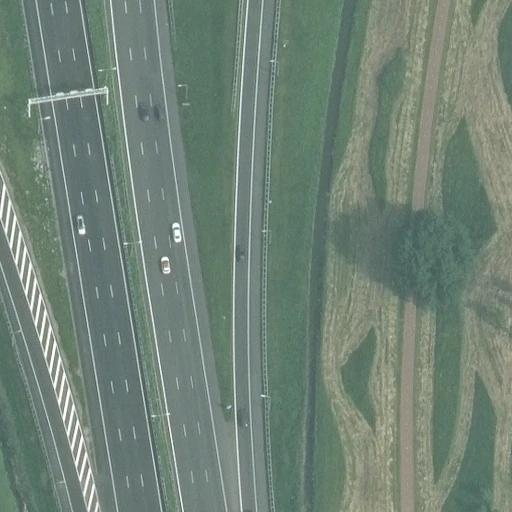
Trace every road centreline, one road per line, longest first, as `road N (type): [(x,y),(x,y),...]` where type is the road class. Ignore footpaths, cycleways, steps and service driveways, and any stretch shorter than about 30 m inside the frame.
road 1 (motorway): [(55,0),(138,511)]
road 2 (motorway): [(206,511),(133,0)]
road 3 (motorway): [(250,511),(243,234),(256,0)]
road 4 (motorway): [(0,246),(76,511)]
